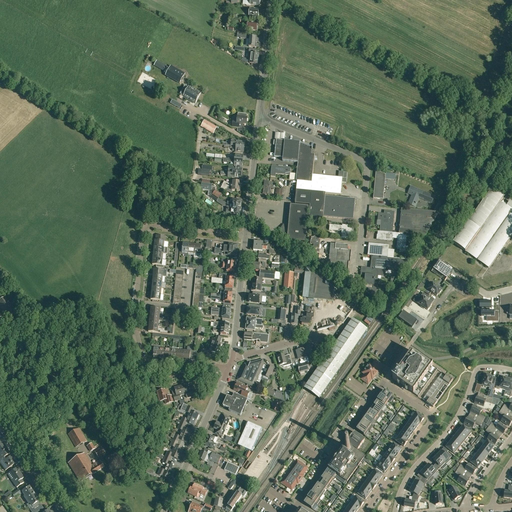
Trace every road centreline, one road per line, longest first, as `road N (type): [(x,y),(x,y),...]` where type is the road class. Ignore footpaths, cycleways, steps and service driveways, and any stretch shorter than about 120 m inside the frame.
road 1 (residential): [(149,377),(135,316),(143,230),(245,236)]
road 2 (unclassified): [(358,262),(364,161),(259,118)]
road 3 (residential): [(396,511),(403,483),(449,429),(474,372),(511,371)]
road 4 (residential): [(365,511),(433,420),(382,384)]
road 5 (residential): [(290,511),(382,384)]
road 6 (tertiary): [(165,511),(228,371)]
road 7 (tertiary): [(231,360),(245,236)]
